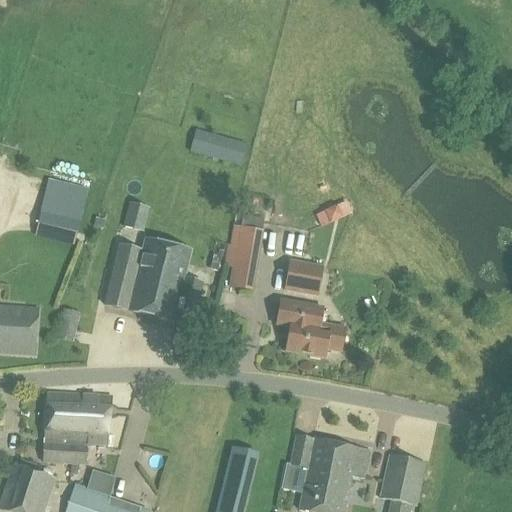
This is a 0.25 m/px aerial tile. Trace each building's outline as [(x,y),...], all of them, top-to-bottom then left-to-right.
[(197,130),(191,151),(241,165),(247,145),(197,130)] [(84,196),(45,188),(36,233),(76,241),(84,196)] [(149,209),(130,205),(124,228),(143,233),(149,209)] [(185,281),(191,253),(145,242),(139,268),(115,263),(105,306),(192,326),(202,285),(185,281)] [(225,268),(231,269),(228,288),(252,291),(260,250),(227,246),(225,268)] [(290,263),(283,294),(318,299),(323,269),(290,263)] [(332,344),(342,346),(345,328),(319,323),(322,307),(279,300),(275,324),(290,326),(285,352),(324,359),(327,342),(332,343),(332,344)] [(0,355),(36,358),(39,308),(0,305),(0,355)] [(79,314),(65,311),(59,338),(72,341),(79,314)] [(68,464),(73,394),(48,393),(43,462),(68,464)] [(73,394),(68,464),(86,465),(87,445),(105,446),(111,397),(73,394)] [(342,511),(356,448),(296,436),(290,467),(306,470),(297,511),(302,511),(342,511)] [(425,464),(389,456),(380,499),(391,502),(388,511),(408,511),(410,506),(415,507),(425,464)] [(0,509),(8,511),(44,511),(56,478),(14,465),(0,507),(0,509)] [(67,511),(147,511),(149,510),(77,485),(67,511)]
